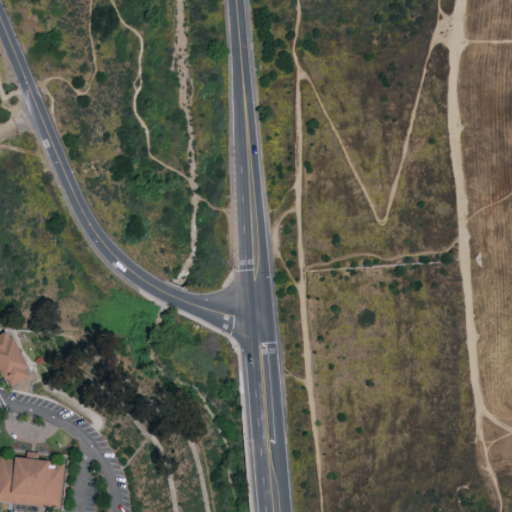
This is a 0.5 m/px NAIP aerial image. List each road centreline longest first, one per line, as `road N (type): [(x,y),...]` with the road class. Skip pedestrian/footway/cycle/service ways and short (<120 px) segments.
road 1 (secondary): [(271,511),(229,0)]
road 2 (residential): [(0,32),(104,255),(154,293),(254,314)]
